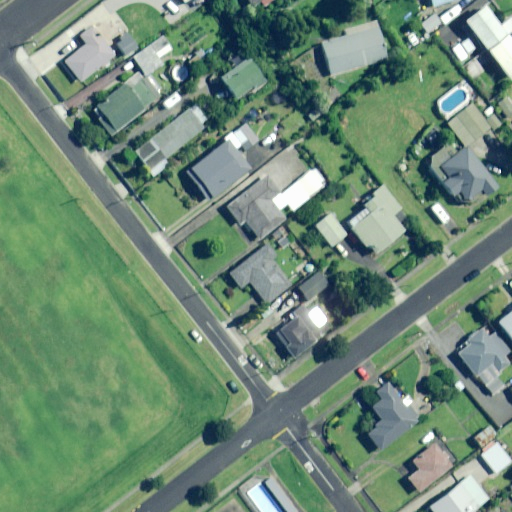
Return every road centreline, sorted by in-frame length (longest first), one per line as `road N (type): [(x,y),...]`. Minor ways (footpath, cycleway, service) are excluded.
road 1 (residential): [(0,59),(277,414)]
road 2 (residential): [(511,234),(277,414)]
road 3 (residential): [(277,414),(150,511)]
road 4 (residential): [(277,414),(352,511)]
